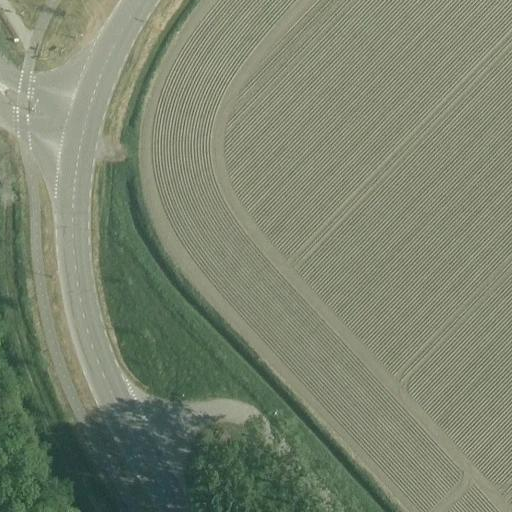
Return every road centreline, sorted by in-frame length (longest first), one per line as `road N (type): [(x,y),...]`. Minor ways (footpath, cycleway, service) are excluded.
road 1 (unclassified): [(128,435),(91,348),(74,248),(84,126)]
road 2 (unclassified): [(335,511),(263,432),(234,415),(174,414),(128,435)]
road 3 (unclassified): [(84,126),(141,0)]
